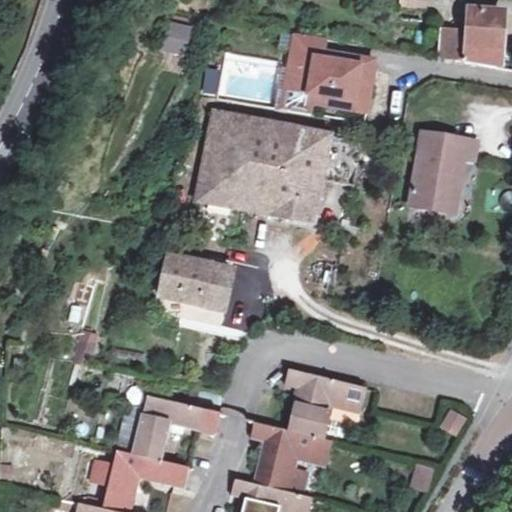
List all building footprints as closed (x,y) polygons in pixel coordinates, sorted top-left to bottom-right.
[(465,58),(466,62),(495,67),(499,12),(469,10),(466,30),(439,28),(437,55),(465,58)] [(187,29),(168,24),(161,49),(181,54),(187,29)] [(279,47),(293,49),(295,35),(281,33),(279,47)] [(321,60),(323,51),(325,38),(296,33),(295,35),(293,49),(286,91),(353,101),(359,66),(321,60)] [(375,60),(323,51),(321,60),(359,66),(353,101),(286,91),(282,110),(310,115),(313,104),(365,113),(375,60)] [(206,70),(204,94),(218,95),(220,71),(206,70)] [(333,136),(220,113),(203,204),(315,226),(333,136)] [(422,134),(410,208),(445,214),(449,190),(459,191),(464,161),(474,162),(477,143),(422,134)] [(449,190),(445,214),(455,215),(459,191),(449,190)] [(235,273),(174,259),(165,298),(226,311),(228,307),(235,273)] [(93,353),(96,344),(88,341),(84,350),(93,353)] [(313,437),(329,441),(332,429),(335,418),(338,408),(364,414),(370,391),(292,373),(288,389),(302,393),(293,432),(313,437)] [(151,399),(148,408),(135,456),(162,462),(171,427),(217,437),(223,416),(151,399)] [(120,452),(135,456),(148,408),(127,403),(114,451),(120,452)] [(456,435),(466,416),(449,407),(439,425),(456,435)] [(345,420),(335,418),(332,429),(342,432),(345,420)] [(335,443),(329,441),(313,437),(293,432),(257,424),(254,437),(268,441),(257,487),(261,488),(291,495),(298,467),(301,459),(329,465),(335,443)] [(192,469),(162,462),(135,456),(120,452),(118,462),(112,487),(108,501),(106,511),(111,511),(132,511),(141,480),(186,491),(192,469)] [(89,480),(112,487),(118,462),(96,457),(89,480)] [(0,479),(2,480),(13,480),(13,464),(2,463),(1,464),(0,479)] [(432,470),(414,466),(408,491),(426,494),(432,470)] [(298,467),(291,495),(303,498),(311,471),(298,467)] [(312,511),(315,501),(303,498),(291,495),(261,488),(257,487),(237,482),(234,497),(242,499),(238,511),(312,511)] [(88,496),(86,505),(106,511),(108,501),(88,496)]
